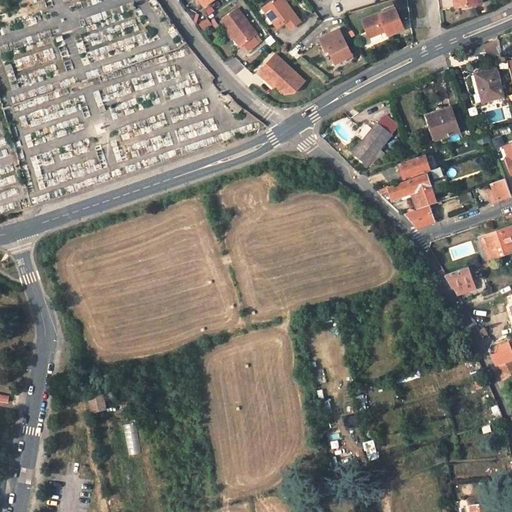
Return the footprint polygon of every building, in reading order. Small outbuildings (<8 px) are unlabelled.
[(284,3),(281,0),(272,0),(264,7),(279,27),(296,14),(286,2),(284,3)] [(364,22),(398,10),(397,7),(381,13),(379,10),(362,18),(364,22)] [(240,46),(243,44),(254,36),(257,34),(239,8),(222,21),(240,46)] [(187,17),(196,21),(199,13),(190,10),(187,17)] [(404,27),(398,10),(364,22),(369,35),(386,29),(388,33),(404,27)] [(208,17),(199,23),(203,30),(212,24),(208,17)] [(337,27),(319,37),(325,49),(328,48),(336,62),(352,53),(337,27)] [(259,43),(254,36),(243,44),(248,51),(259,43)] [(486,58),(500,55),(500,53),(498,41),(484,43),(486,58)] [(259,71),(265,76),(268,73),(277,80),(275,83),(285,91),(295,90),(304,78),(275,52),(259,71)] [(478,72),(483,89),(479,90),(482,100),(502,96),(495,68),(478,72)] [(268,73),(265,76),(273,85),(275,83),(277,80),(268,73)] [(240,113),(243,109),(234,102),(231,106),(240,113)] [(507,105),(492,111),(496,123),(511,117),(507,105)] [(427,114),(436,137),(458,128),(450,106),(427,114)] [(385,108),(357,146),(372,156),(399,120),(385,108)] [(502,136),(493,137),(494,147),(503,145),(502,136)] [(425,153),(412,158),(399,162),(404,179),(431,169),(425,153)] [(419,190),(425,205),(430,204),(436,201),(430,186),(432,185),(427,172),(389,186),(389,185),(376,189),(381,194),(389,190),(393,199),(419,190)] [(511,193),(511,190),(506,177),(492,182),(494,187),(488,190),(492,200),(511,193)] [(460,194),(462,202),(473,197),(471,190),(460,194)] [(436,220),(430,204),(425,205),(412,210),(418,226),(436,220)] [(511,252),(511,244),(510,239),(511,237),(511,227),(484,236),(492,259),(511,252)] [(484,262),(469,268),(471,273),(479,269),(479,268),(486,266),(484,262)] [(444,274),(452,287),(473,278),(471,273),(469,268),(444,274)] [(475,283),(473,278),(452,287),(455,292),(475,283)] [(484,325),(477,328),(480,334),(486,331),(484,325)] [(491,355),(497,366),(511,361),(511,351),(508,342),(500,346),(498,352),(491,355)] [(511,361),(497,366),(503,379),(511,376),(511,361)] [(511,376),(503,379),(505,385),(511,382),(511,376)] [(0,393),(0,401),(8,402),(9,394),(0,393)] [(106,408),(102,394),(89,398),(93,412),(106,408)] [(364,441),(367,458),(377,457),(374,439),(364,441)] [(468,506),(479,504),(478,497),(466,499),(467,506),(468,506)] [(468,506),(468,511),(487,511),(486,503),(479,504),(468,506)]
